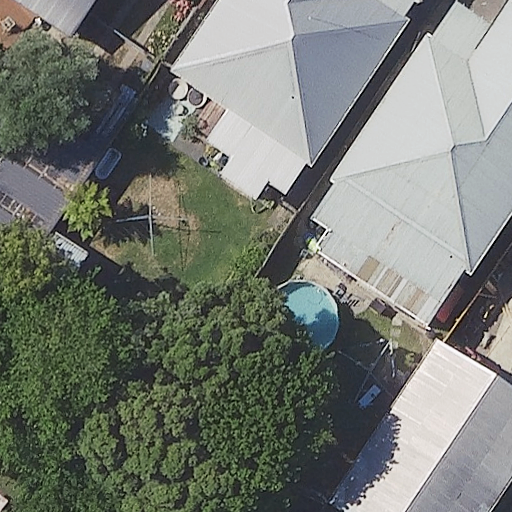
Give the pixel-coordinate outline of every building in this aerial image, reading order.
[(93,0),(0,0),(0,1),(63,44),(93,0)] [(417,0),(220,0),(163,84),(217,120),(190,160),(272,215),(417,0)] [(511,202),(511,21),(479,0),(453,0),(293,245),(427,333),(511,202)] [(99,248),(0,176),(0,271),(54,311),(99,248)] [(486,511),(511,472),(511,403),(423,348),(319,511),(486,511)]
